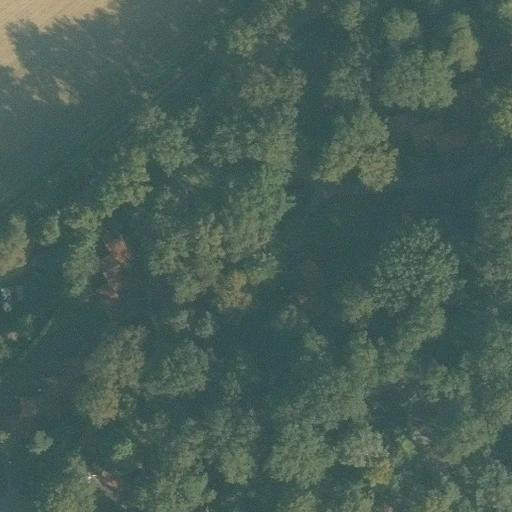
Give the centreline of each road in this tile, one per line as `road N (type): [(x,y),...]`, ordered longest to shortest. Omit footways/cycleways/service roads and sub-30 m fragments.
road 1 (residential): [(283,170),(247,235),(176,311),(153,370),(165,407),(212,439),(293,459),(414,453)]
road 2 (track): [(263,0),(0,214)]
road 3 (residential): [(348,0),(281,33),(270,57),(283,170)]
road 4 (residential): [(383,180),(511,151)]
road 5 (residential): [(511,379),(437,428),(414,453)]
